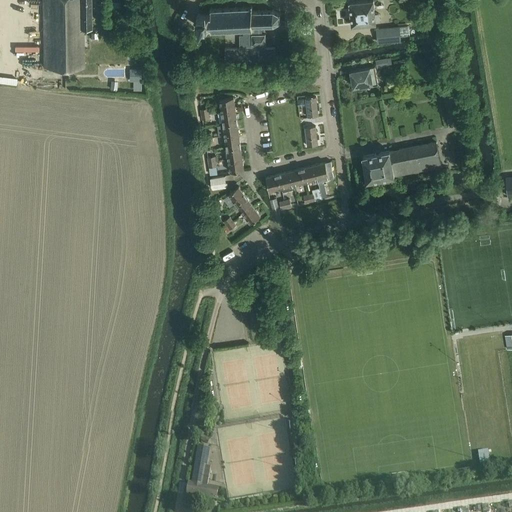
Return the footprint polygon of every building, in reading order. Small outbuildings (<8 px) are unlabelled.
[(44,0),(45,67),(85,67),(84,28),(92,28),(91,0),(44,0)] [(352,25),(376,23),(374,0),(364,0),(365,1),(350,2),(352,25)] [(253,12),(253,6),(251,6),(251,8),(245,8),(244,7),(243,7),(243,8),(237,8),(237,7),(235,7),(235,9),(229,9),(229,7),(227,7),(227,9),(221,9),(221,8),(219,8),(219,9),(213,9),(213,8),(211,8),(211,9),(210,9),(210,10),(211,10),(211,13),(210,15),(202,15),(200,13),(198,14),(200,16),(201,25),(199,27),(200,28),(202,26),(210,26),(211,27),(211,30),(210,30),(210,31),(211,31),(211,33),(213,33),(213,31),(219,31),(220,33),(221,32),(221,31),(227,31),(227,32),(229,32),(229,31),(236,30),(236,32),(237,32),(237,30),(244,30),(244,35),(240,35),(240,48),(225,48),(226,61),(244,61),(244,63),(260,63),(260,61),(276,60),(276,48),(265,48),(265,45),(266,45),(266,34),(262,34),(262,26),(266,26),(266,27),(267,27),(267,26),(273,26),(273,27),(275,27),(275,26),(280,23),(281,23),(282,22),(280,21),(280,15),(281,15),(281,14),(279,14),(274,11),(274,10),(273,10),(273,11),(267,11),(267,10),(266,10),(266,11),(260,11),(260,10),(259,10),(259,11),(253,12)] [(400,26),(389,27),(391,42),(402,41),(400,26)] [(393,64),(391,57),(388,58),(376,60),(377,68),(389,66),(389,65),(393,64)] [(379,85),(376,67),(351,71),(354,87),(374,84),(374,86),(379,85)] [(142,68),(134,68),(134,81),(142,81),(142,68)] [(0,82),(17,84),(18,78),(0,75),(0,82)] [(458,83),(440,86),(442,95),(460,92),(458,83)] [(222,110),(236,109),(234,97),(221,99),(222,110)] [(318,105),(317,97),(306,98),(308,117),(319,116),(318,109),(319,109),(319,105),(318,105)] [(203,120),(210,119),(210,113),(209,108),(201,109),(203,120)] [(224,123),(238,122),(236,109),(222,110),(224,123)] [(225,134),(239,132),(238,122),(224,123),(225,134)] [(317,134),(316,126),(306,128),(308,146),(319,145),(318,143),(318,138),(319,138),(318,134),(317,134)] [(227,146),(241,145),(239,132),(225,134),(227,146)] [(206,144),(214,143),(213,133),(204,133),(206,144)] [(368,182),(442,167),(437,141),(411,147),(363,156),(368,182)] [(229,159),(243,157),(241,145),(227,146),(229,159)] [(217,167),(217,161),(216,156),(208,157),(211,175),(220,174),(218,167),(217,167)] [(243,157),(229,159),(231,172),(245,170),(243,157)] [(334,177),(333,171),(331,161),(326,163),(326,162),(314,165),(317,179),(319,184),(323,199),(328,198),(324,180),(334,177)] [(305,182),(317,179),(314,165),(302,168),(305,182)] [(294,185),(305,182),(302,168),(291,171),(294,185)] [(282,188),(294,185),(291,171),(279,174),(282,188)] [(270,191),(282,188),(279,174),(267,178),(270,191)] [(213,189),(227,187),(225,177),(212,179),(213,189)] [(236,203),(246,196),(239,187),(229,194),(236,203)] [(306,203),(309,202),(316,201),(321,199),(319,189),(313,190),(314,193),(309,194),(304,196),(306,203)] [(244,213),(254,206),(246,196),(236,203),(244,213)] [(274,212),(280,211),(277,199),(270,200),(272,208),(274,212)] [(282,209),(292,207),(290,199),(280,201),(282,209)] [(219,202),(212,207),(215,212),(222,206),(219,202)] [(254,206),(244,213),(252,224),(261,216),(254,206)] [(230,230),(237,225),(231,217),(224,222),(230,230)] [(207,487),(211,468),(207,468),(210,451),(197,448),(191,484),(188,483),(186,495),(216,501),(218,489),(207,487)] [(487,450),(477,452),(479,465),(489,463),(487,450)]
